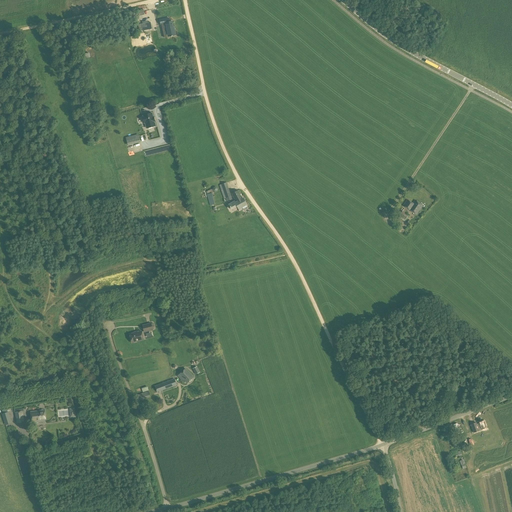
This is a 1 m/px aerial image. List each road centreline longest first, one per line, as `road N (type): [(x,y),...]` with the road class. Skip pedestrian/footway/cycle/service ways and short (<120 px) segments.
road 1 (track): [(381,445),(291,256),(221,144),(182,0)]
road 2 (unclassified): [(158,510),(381,445)]
road 3 (tertiary): [(511,106),(418,56),(343,0)]
road 4 (track): [(0,34),(149,0)]
road 5 (unclassified): [(381,445),(511,396)]
